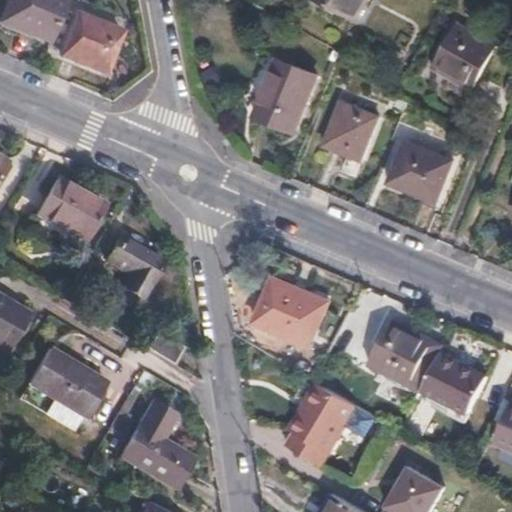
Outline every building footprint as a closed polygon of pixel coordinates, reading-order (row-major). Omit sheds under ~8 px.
[(6,0),(0,15),(0,18),(50,38),(66,0),(6,0)] [(367,0),(326,0),(359,17),(367,0)] [(124,31),(78,12),(62,54),(107,71),(124,31)] [(503,44),(463,22),(437,65),(477,88),(503,44)] [(317,73),(279,57),(256,113),(293,130),(317,73)] [(379,115),(340,101),(323,144),(362,159),(379,115)] [(453,159),(407,140),(391,180),(436,199),(453,159)] [(103,205),(57,179),(37,213),(82,240),(103,205)] [(158,262),(118,239),(104,261),(127,274),(119,286),(139,297),(158,262)] [(325,363),(342,329),(320,314),(325,308),(273,275),(248,315),(325,363)] [(26,314),(0,298),(0,347),(4,350),(26,314)] [(442,352),(445,345),(394,317),(370,362),(422,390),(423,388),(442,352)] [(175,340),(163,360),(188,375),(200,356),(175,340)] [(107,383),(49,349),(29,385),(86,418),(107,383)] [(492,377),(442,352),(423,388),(473,413),(492,377)] [(324,464),(360,405),(319,381),(291,427),(297,430),(289,443),(324,464)] [(174,417),(150,401),(116,454),(171,489),(190,459),(158,439),(174,417)] [(511,402),(510,402),(491,439),(511,448),(511,402)] [(407,462),(384,511),(433,511),(447,480),(407,462)] [(67,502),(80,509),(89,493),(77,486),(67,502)] [(370,511),(337,492),(326,511),(370,511)]
